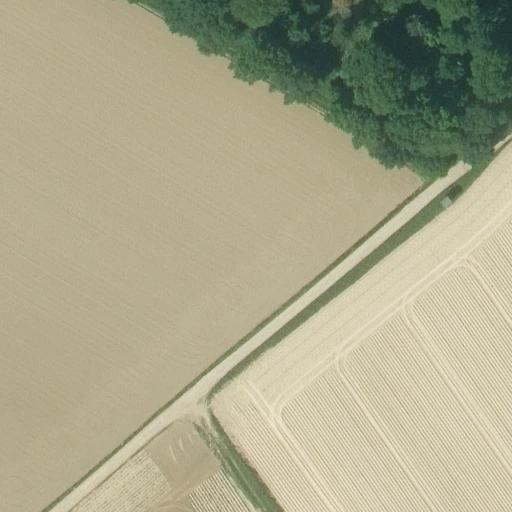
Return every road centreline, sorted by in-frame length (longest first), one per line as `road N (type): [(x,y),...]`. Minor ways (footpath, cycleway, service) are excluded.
road 1 (track): [(138,0),(447,178)]
road 2 (track): [(447,178),(188,403)]
road 3 (track): [(188,403),(60,511)]
road 4 (track): [(188,403),(261,511)]
